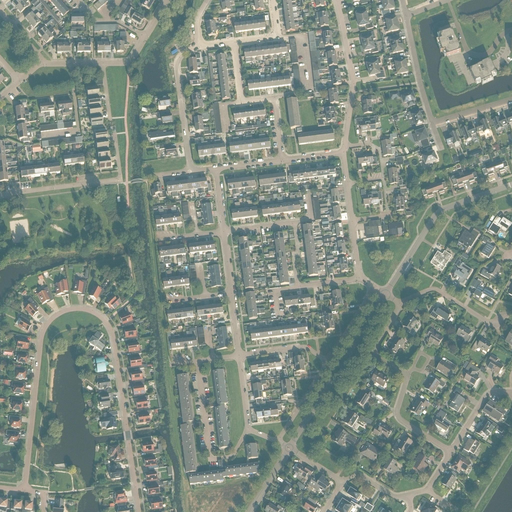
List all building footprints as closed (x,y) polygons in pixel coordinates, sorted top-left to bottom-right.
[(15,0),(12,4),(16,9),(25,0),(22,0),(21,1),(20,0),(15,0)] [(25,0),(16,9),(20,14),(28,6),(26,3),(28,1),(26,0),(25,0)] [(149,10),(154,1),(151,0),(146,0),(145,2),(144,1),(141,6),(149,10)] [(292,7),(292,6),(291,3),(295,2),(295,0),(293,0),(291,0),(291,1),(283,2),(284,8),(292,7)] [(64,7),(60,3),(55,8),(59,12),(64,7)] [(393,3),(383,5),(383,9),(380,9),(381,12),(394,9),(393,3)] [(234,4),(222,5),(223,12),(231,11),(230,6),(234,6),(234,4)] [(292,12),(292,8),(296,8),(296,6),(292,6),(292,7),(284,8),(285,14),(293,13),(292,12)] [(64,7),(59,12),(63,17),(69,12),(64,7)] [(129,17),(132,13),(133,11),(128,8),(124,15),(129,17)] [(357,22),(368,19),(366,9),(359,11),(360,14),(356,15),(357,22)] [(293,19),(293,18),(293,14),(297,14),(297,12),(292,12),(293,13),(285,14),(285,20),(293,19)] [(29,24),(39,15),(38,13),(34,16),(32,13),(25,19),(29,24)] [(132,13),(129,17),(128,19),(131,20),(139,26),(143,19),(134,14),(132,13)] [(315,22),(328,20),(327,13),(319,14),(320,19),(315,20),(315,22)] [(39,15),(29,24),(33,29),(40,23),(37,20),(41,17),(39,15)] [(51,18),(44,24),(46,27),(48,25),(51,22),(53,20),(51,18)] [(294,25),(294,24),(294,20),(298,20),(297,18),(293,18),(293,19),(285,20),(286,26),(294,25)] [(398,24),(396,18),(383,21),(383,24),(386,23),(387,27),(398,24)] [(366,26),(367,30),(373,29),(371,22),(368,22),(368,19),(357,22),(359,28),(366,26)] [(294,26),(298,26),(298,24),(294,24),(294,25),(286,26),(287,32),(295,31),(294,26)] [(387,27),(388,30),(385,31),(385,33),(399,30),(398,24),(387,27)] [(38,34),(42,39),(52,30),(51,28),(47,31),(44,28),(38,34)] [(207,30),(208,37),(216,36),(216,31),(220,31),(220,29),(207,30)] [(54,32),(52,30),(42,39),(46,44),(53,38),(50,35),(54,32)] [(446,57),(460,53),(457,45),(457,44),(457,43),(456,41),(455,39),(452,31),(439,36),(440,36),(441,41),(438,42),(442,53),(445,52),(446,55),(447,57),(446,57)] [(372,40),(375,39),(374,32),(368,34),(369,38),(362,40),(363,46),(373,44),(372,40)] [(126,37),(120,37),(120,43),(116,43),(116,53),(123,52),(123,46),(126,46),(126,37)] [(63,53),(63,39),(61,39),(61,44),(57,44),(57,45),(53,45),(53,50),(57,50),(57,53),(63,53)] [(402,46),(401,40),(387,42),(388,45),(391,44),(392,48),(402,46)] [(371,50),(372,54),(378,52),(377,46),(374,47),(373,44),(363,46),(364,52),(371,50)] [(275,55),(276,55),(280,55),(280,59),(283,58),(282,54),(281,54),(280,46),(274,47),(275,55)] [(281,54),(282,54),(285,54),(286,58),(288,58),(288,53),(287,53),(286,46),(280,46),(281,54)] [(392,51),(389,52),(390,54),(403,52),(402,46),(392,48),(392,51)] [(275,55),(274,47),(268,48),(269,56),(270,56),(274,55),(274,60),(277,59),(276,55),(275,55)] [(268,56),(268,60),(271,60),(270,56),(269,56),(268,48),(262,49),(263,57),(264,57),(268,56)] [(263,57),(262,49),(256,50),(257,58),(258,57),(262,57),(262,61),(265,61),(264,57),(263,57)] [(251,58),(250,50),(244,51),(245,59),(250,59),(250,63),(253,62),(252,58),(251,58)] [(252,58),(256,58),(256,62),(259,62),(258,57),(257,58),(256,50),(250,50),(251,58),(252,58)] [(324,61),(336,60),(336,53),(328,54),(328,58),(324,59),(324,61)] [(378,65),(381,64),(379,58),(373,60),(374,63),(367,65),(368,71),(379,68),(378,65)] [(407,67),(405,61),(392,64),(392,66),(395,66),(396,69),(407,67)] [(495,74),(496,74),(490,62),(482,65),(481,66),(481,65),(479,66),(479,67),(477,67),(469,71),(475,84),(476,83),(475,83),(480,81),(481,84),(492,79),(491,76),(495,74)] [(397,72),(394,73),(394,76),(408,73),(407,67),(396,69),(397,72)] [(377,75),(378,79),(385,78),(383,71),(379,72),(379,68),(368,71),(370,77),(377,75)] [(328,80),(341,78),(340,72),(332,73),(332,77),(328,78),(328,80)] [(206,76),(199,76),(199,79),(190,80),(191,87),(200,86),(199,81),(206,81),(206,76)] [(88,99),(99,97),(97,87),(87,89),(88,99)] [(338,97),(337,90),(329,91),(327,92),(327,96),(325,96),(325,99),(338,97)] [(193,103),(203,102),(202,97),(206,97),(205,91),(196,92),(196,96),(192,96),(193,103)] [(404,104),(407,103),(408,107),(414,105),(413,101),(414,101),(413,98),(414,98),(412,94),(401,97),(404,104)] [(89,108),(100,107),(99,97),(88,99),(89,108)] [(167,99),(166,98),(165,97),(164,97),(163,98),(163,99),(163,100),(160,100),(160,102),(159,102),(158,107),(159,111),(166,110),(165,107),(170,106),(169,99),(167,99)] [(364,114),(372,113),(371,101),(376,101),(375,97),(368,98),(368,101),(362,102),(364,114)] [(288,108),(299,107),(298,102),(297,102),(296,100),(287,101),(288,108)] [(203,102),(193,103),(194,110),(203,109),(203,102)] [(62,117),(66,116),(64,103),(58,103),(59,111),(62,111),(62,117)] [(48,117),(46,105),(40,106),(40,114),(45,113),(46,118),(48,117)] [(90,117),(101,116),(100,107),(89,108),(90,117)] [(289,115),(300,114),(299,107),(288,108),(289,115)] [(322,117),(335,116),(334,109),(326,110),(326,115),(322,115),(322,117)] [(415,115),(414,111),(407,113),(410,119),(413,118),(416,127),(423,124),(419,113),(415,115)] [(165,116),(165,112),(157,113),(158,120),(162,120),(163,123),(172,122),(172,115),(165,116)] [(29,114),(16,115),(17,122),(21,121),(24,121),(25,121),(24,116),(29,115),(29,114)] [(195,126),(203,125),(202,121),(209,120),(208,114),(201,114),(202,118),(195,119),(195,126)] [(101,116),(90,117),(91,127),(102,125),(101,116)] [(368,123),(369,131),(376,130),(375,124),(379,124),(378,117),(374,118),(374,120),(370,120),(371,122),(368,123)] [(499,118),(492,121),(496,131),(503,128),(502,126),(507,124),(504,118),(499,120),(499,118)] [(369,131),(368,123),(362,123),(362,121),(361,121),(361,119),(356,120),(356,124),(357,126),(361,126),(361,132),(369,131)] [(300,120),(290,122),(291,129),(295,129),(295,132),(297,131),(297,134),(298,134),(298,133),(302,133),(300,120)] [(482,131),(483,133),(490,131),(486,121),(479,123),(480,125),(475,127),(477,133),(482,131)] [(203,125),(195,126),(196,133),(203,132),(204,136),(210,135),(210,128),(203,129),(203,125)] [(461,130),(465,141),(472,139),(471,136),(476,134),(473,128),(468,130),(468,128),(461,130)] [(96,141),(107,140),(106,130),(95,132),(96,141)] [(166,133),(166,130),(157,131),(158,131),(158,133),(148,134),(148,135),(149,134),(150,141),(175,138),(174,134),(164,135),(163,133),(166,132),(166,133)] [(416,133),(419,142),(421,141),(423,148),(430,146),(424,130),(416,133)] [(31,132),(18,133),(19,140),(22,139),(22,143),(30,142),(29,139),(31,138),(31,134),(31,132)] [(321,143),(328,142),(327,132),(319,133),(321,143)] [(452,143),(453,145),(459,143),(456,133),(449,135),(450,137),(445,139),(447,145),(452,143)] [(305,145),(314,143),(313,134),(304,135),(305,145)] [(264,135),(262,135),(264,150),(270,149),(269,139),(265,140),(265,135),(264,135)] [(249,137),(251,151),(257,151),(256,141),(252,141),(252,137),(249,137)] [(244,152),(243,143),(239,143),(238,138),(236,139),(237,153),(244,152)] [(392,139),(390,139),(388,140),(389,141),(382,142),(382,149),(391,148),(390,143),(393,143),(392,139)] [(93,152),(108,150),(107,140),(96,141),(97,150),(93,150),(93,152)] [(217,141),(219,155),(226,155),(225,145),(221,145),(220,141),(217,141)] [(213,156),(211,147),(208,147),(207,142),(204,143),(206,157),(213,156)] [(159,149),(160,150),(166,149),(166,152),(165,152),(166,157),(170,156),(177,155),(176,148),(171,148),(171,145),(159,146),(159,149)] [(391,148),(382,149),(383,157),(392,155),(394,155),(393,148),(391,148)] [(99,160),(109,159),(108,150),(93,152),(93,153),(97,152),(99,160)] [(481,151),(470,155),(471,159),(483,155),(481,151)] [(76,152),(77,165),(83,164),(83,159),(84,158),(84,156),(82,156),(79,156),(79,154),(78,154),(78,152),(76,152)] [(433,153),(428,155),(426,152),(419,155),(420,158),(422,157),(425,165),(437,161),(436,160),(437,160),(436,156),(435,156),(434,156),(433,153)] [(365,155),(366,164),(370,163),(371,166),(377,165),(376,162),(376,158),(372,158),(372,154),(365,155)] [(361,164),(366,164),(365,155),(358,156),(359,164),(357,164),(358,171),(362,170),(361,164)] [(109,159),(99,160),(100,170),(111,168),(109,159)] [(496,162),(493,163),(496,172),(499,171),(500,174),(505,172),(504,169),(507,167),(506,162),(502,163),(500,160),(496,162)] [(34,176),(33,168),(29,169),(28,164),(28,161),(26,161),(26,164),(28,177),(34,176)] [(52,161),(53,174),(60,173),(59,165),(54,166),(54,161),(52,161)] [(486,169),(482,170),(484,176),(488,174),(489,178),(494,176),(493,173),(496,172),(493,163),(485,166),(486,169)] [(389,177),(397,176),(396,169),(388,170),(389,177)] [(459,175),(454,176),(455,180),(452,181),(454,186),(457,185),(459,188),(463,187),(462,183),(465,182),(462,174),(463,174),(462,171),(458,173),(459,175)] [(294,181),(297,180),(297,183),(300,183),(300,180),(299,172),(293,173),(293,176),(289,176),(289,177),(290,183),(294,183),(294,181)] [(466,173),(463,174),(462,174),(465,182),(469,181),(470,184),(475,183),(473,179),(477,178),(475,173),(467,176),(466,173)] [(278,190),(280,189),(279,175),(272,176),(273,185),(277,185),(278,190)] [(400,190),(406,189),(406,185),(403,186),(402,181),(398,182),(397,176),(389,177),(390,185),(398,184),(399,186),(400,190)] [(264,191),(267,191),(265,177),(259,178),(260,187),(264,187),(264,191)] [(200,180),(201,194),(204,194),(204,189),(208,189),(208,192),(211,192),(211,184),(207,185),(206,179),(200,180)] [(246,194),(249,193),(247,179),(241,180),(242,189),(246,189),(246,194)] [(201,194),(200,180),(193,181),(194,190),(198,190),(199,195),(201,194)] [(233,195),(236,195),(234,181),(227,181),(229,191),(232,191),(233,195)] [(187,182),(180,182),(181,192),(185,192),(186,196),(188,196),(187,182)] [(173,183),(167,184),(168,194),(172,193),(172,198),(175,198),(173,183)] [(436,183),(432,184),(435,193),(438,192),(439,195),(444,193),(443,190),(447,188),(445,183),(437,186),(436,183)] [(427,195),(428,199),(433,197),(432,194),(435,193),(432,184),(429,185),(430,188),(422,191),(423,197),(427,195)] [(162,192),(161,185),(154,186),(155,190),(152,191),(152,197),(156,196),(156,194),(159,194),(160,199),(166,198),(165,192),(162,192)] [(395,204),(404,203),(403,202),(406,194),(407,193),(406,189),(400,190),(400,194),(401,197),(394,197),(395,204)] [(371,205),(370,193),(370,194),(370,196),(365,197),(365,190),(361,191),(362,198),(363,198),(364,206),(371,205)] [(370,193),(371,205),(378,204),(378,200),(382,199),(381,193),(376,193),(370,193)] [(299,203),(296,204),(295,201),(293,201),(293,204),(294,213),(301,212),(300,208),(304,208),(303,201),(299,202),(299,203)] [(404,203),(395,204),(396,212),(405,211),(404,203)] [(202,213),(203,213),(203,212),(212,211),(211,204),(202,205),(202,209),(201,209),(202,213)] [(203,212),(203,213),(203,216),(202,216),(203,220),(204,219),(213,218),(212,211),(203,212)] [(203,223),(203,226),(214,225),(213,218),(204,219),(204,223),(203,223)] [(500,222),(495,219),(488,231),(496,236),(502,227),(507,230),(511,224),(502,219),(500,222)] [(371,227),(365,228),(367,240),(372,239),(379,238),(379,237),(378,227),(380,226),(381,227),(380,221),(368,223),(369,223),(370,223),(371,227)] [(390,236),(403,234),(402,224),(389,225),(390,236)] [(458,242),(457,245),(460,247),(462,245),(468,249),(469,247),(471,248),(479,235),(473,231),(472,231),(470,235),(465,231),(458,242)] [(481,254),(488,259),(495,249),(489,245),(492,242),(485,238),(483,240),(482,242),(486,245),(481,254)] [(452,256),(444,252),(442,255),(437,252),(430,263),(442,271),(452,256)] [(464,266),(464,265),(459,261),(456,266),(459,268),(453,278),(455,279),(457,277),(460,279),(458,282),(463,285),(472,271),(464,266)] [(496,279),(501,269),(493,265),(489,273),(483,270),(480,275),(488,280),(491,276),(496,279)] [(211,274),(220,273),(219,266),(210,267),(210,271),(209,271),(209,275),(211,274)] [(211,274),(211,278),(210,278),(210,281),(212,281),(220,280),(220,273),(211,274)] [(211,285),(211,288),(221,287),(220,280),(212,281),(212,284),(211,285)] [(68,295),(66,281),(58,283),(58,285),(55,285),(57,296),(64,294),(64,296),(68,295)] [(84,296),(86,282),(78,281),(77,283),(74,283),(73,293),(81,294),(80,296),(84,296)] [(477,281),(473,288),(476,290),(473,294),(480,298),(482,295),(483,295),(483,294),(492,299),(495,295),(485,289),(484,290),(479,287),(481,283),(477,281)] [(100,291),(94,287),(89,297),(91,298),(93,300),(94,299),(96,300),(97,298),(100,300),(105,291),(101,289),(100,291)] [(50,303),(53,301),(47,288),(39,292),(40,294),(37,295),(42,304),(49,301),(50,303)] [(333,300),(341,299),(340,292),(332,293),(333,300)] [(108,300),(104,304),(105,305),(107,308),(108,308),(109,309),(111,307),(114,310),(121,303),(118,301),(117,302),(112,297),(108,293),(105,296),(108,300)] [(303,297),(304,305),(311,304),(311,307),(315,307),(314,299),(310,299),(310,296),(303,297)] [(34,317),(37,314),(37,313),(38,312),(36,310),(38,308),(30,299),(26,302),(29,306),(25,310),(32,317),(33,316),(34,317)] [(341,299),(333,300),(331,300),(331,307),(328,308),(329,311),(338,310),(338,307),(342,306),(341,299)] [(435,315),(448,323),(451,318),(449,317),(451,314),(440,307),(438,311),(434,309),(430,316),(433,318),(435,315)] [(205,321),(203,308),(197,309),(198,317),(202,316),(202,321),(205,321)] [(173,325),(175,324),(174,312),(167,312),(168,320),(172,320),(173,325)] [(135,324),(134,320),(132,321),(129,314),(119,318),(122,325),(125,324),(126,327),(135,324)] [(323,324),(334,323),(333,316),(328,316),(328,314),(319,315),(319,318),(322,318),(323,324)] [(29,331),(31,327),(30,327),(31,326),(29,324),(30,321),(21,316),(19,319),(22,320),(18,327),(27,332),(28,331),(29,331)] [(412,336),(416,331),(413,329),(417,322),(409,317),(403,326),(409,330),(407,333),(412,336)] [(334,323),(323,324),(323,327),(326,327),(326,331),(335,330),(334,323)] [(465,347),(470,340),(467,338),(471,333),(462,327),(457,335),(465,340),(462,345),(465,347)] [(217,336),(218,336),(227,335),(226,328),(218,329),(218,333),(217,333),(217,336)] [(136,337),(135,330),(124,331),(125,338),(128,338),(128,341),(138,340),(137,336),(136,337)] [(438,347),(443,339),(435,334),(436,333),(431,330),(427,336),(430,338),(429,341),(438,347)] [(99,341),(102,336),(96,332),(92,339),(89,339),(90,342),(88,345),(94,348),(92,350),(93,351),(94,348),(101,352),(104,347),(99,343),(100,343),(100,341),(99,341)] [(218,336),(219,340),(218,340),(218,343),(219,343),(228,342),(227,335),(218,336)] [(28,348),(29,344),(28,344),(29,342),(26,342),(27,338),(16,336),(15,340),(18,341),(17,348),(27,350),(27,348),(28,348)] [(405,342),(399,338),(397,341),(395,339),(391,345),(393,346),(390,350),(396,354),(399,348),(401,349),(405,342)] [(472,348),(475,350),(476,350),(478,347),(487,353),(491,345),(482,340),(479,343),(476,341),(472,348)] [(219,347),(216,347),(217,350),(219,350),(229,349),(228,342),(219,343),(220,346),(219,346),(219,347)] [(139,351),(138,344),(127,345),(128,353),(131,352),(132,356),(141,355),(141,351),(139,351)] [(28,358),(29,354),(15,353),(14,357),(18,357),(17,363),(22,364),(22,365),(25,365),(25,364),(26,364),(27,358),(28,358)] [(498,375),(503,367),(496,363),(498,360),(492,356),(489,361),(491,363),(488,368),(498,375)] [(141,366),(140,358),(129,360),(130,367),(133,367),(134,371),(143,369),(143,366),(143,365),(141,366)] [(104,359),(93,361),(93,364),(96,364),(97,369),(94,370),(95,373),(105,372),(105,368),(107,367),(106,363),(104,363),(104,359)] [(449,366),(442,362),(437,369),(447,375),(451,369),(454,371),(457,367),(450,363),(449,366)] [(477,373),(472,370),(474,368),(469,364),(464,372),(467,375),(464,379),(474,386),(479,379),(474,376),(476,373),(477,373)] [(304,365),(295,366),(296,373),(294,373),(294,376),(300,375),(300,372),(305,372),(304,365)] [(12,368),(11,372),(15,372),(16,373),(16,379),(19,379),(18,380),(21,380),(21,379),(24,380),(25,375),(25,373),(27,374),(27,369),(15,368),(12,368)] [(214,379),(224,378),(223,378),(223,374),(223,371),(213,372),(213,375),(214,375),(215,379),(214,379)] [(135,384),(144,383),(144,379),(142,379),(141,372),(130,374),(131,381),(134,381),(135,384)] [(383,387),(388,379),(376,372),(371,381),(375,384),(376,383),(383,387)] [(178,384),(189,382),(187,382),(187,379),(188,378),(188,375),(177,377),(178,377),(178,380),(179,380),(179,383),(178,383),(178,384)] [(105,381),(103,379),(102,376),(97,377),(97,383),(96,385),(99,387),(99,389),(103,389),(105,390),(106,388),(110,388),(109,381),(105,381)] [(282,390),(291,389),(290,382),(285,382),(285,379),(279,379),(279,383),(282,383),(282,390)] [(425,388),(433,393),(438,385),(443,388),(445,384),(439,380),(437,383),(431,379),(425,388)] [(266,385),(265,381),(257,382),(258,385),(253,386),(254,393),(262,392),(261,385),(266,385)] [(11,387),(14,387),(13,394),(15,394),(15,395),(19,396),(19,394),(23,395),(23,388),(25,388),(25,384),(12,383),(11,387)] [(144,383),(135,384),(135,388),(132,388),(134,395),(144,394),(143,387),(145,387),(144,383)] [(291,389),(282,390),(283,396),(281,397),(281,400),(287,399),(287,396),(292,396),(291,389)] [(457,413),(462,405),(461,404),(464,399),(459,397),(461,394),(455,390),(453,393),(457,395),(449,407),(457,413)] [(256,400),(256,403),(262,403),(262,399),(263,399),(262,392),(254,393),(255,400),(256,400)] [(372,396),(366,392),(364,395),(362,393),(356,402),(364,407),(369,399),(370,399),(372,396)] [(110,394),(98,396),(98,400),(97,403),(97,406),(99,406),(100,409),(110,407),(109,402),(111,402),(111,399),(112,399),(112,398),(111,399),(110,394)] [(136,409),(147,408),(146,401),(148,400),(147,396),(138,398),(138,401),(135,402),(136,409)] [(217,406),(223,405),(228,405),(227,404),(226,404),(226,401),(227,401),(226,398),(227,398),(216,399),(216,402),(218,402),(218,405),(217,406)] [(24,401),(11,400),(10,404),(13,404),(12,410),(15,411),(15,412),(18,412),(18,411),(21,411),(22,405),(23,405),(24,401)] [(428,404),(423,400),(421,404),(417,401),(411,412),(418,416),(424,408),(425,409),(428,404)] [(499,409),(495,406),(496,405),(490,401),(487,406),(483,412),(493,418),(493,419),(498,422),(502,416),(503,416),(505,413),(502,411),(502,410),(499,408),(499,409)] [(217,409),(214,409),(215,412),(216,412),(216,416),(226,415),(226,414),(225,415),(224,411),(225,411),(225,408),(223,408),(223,405),(217,406),(217,409)] [(270,409),(271,417),(278,416),(278,412),(281,411),(280,405),(277,405),(277,408),(270,409)] [(263,410),(264,410),(263,406),(260,406),(260,410),(256,410),(257,419),(264,418),(263,410)] [(139,424),(149,422),(148,415),(150,415),(149,411),(140,412),(140,416),(138,416),(139,424)] [(446,415),(443,413),(440,411),(438,414),(436,417),(439,419),(434,426),(441,431),(442,429),(445,431),(450,424),(447,421),(446,422),(443,420),(446,415)] [(351,428),(357,417),(350,412),(343,423),(351,428)] [(105,418),(106,420),(101,421),(102,428),(106,427),(107,430),(116,429),(115,419),(112,419),(111,417),(110,417),(110,413),(103,414),(103,418),(105,418)] [(191,423),(194,422),(192,422),(192,419),(193,418),(193,415),(182,417),(183,417),(183,420),(184,420),(184,423),(183,423),(183,424),(184,423),(191,423)] [(361,416),(358,420),(364,423),(370,427),(373,422),(367,418),(366,419),(361,416)] [(22,418),(9,417),(9,421),(11,421),(11,427),(13,428),(16,429),(16,428),(19,428),(20,422),(21,422),(22,418)] [(494,428),(484,422),(478,431),(478,430),(476,433),(484,438),(485,436),(486,436),(488,433),(490,434),(494,428)] [(192,432),(191,432),(190,429),(191,429),(191,426),(191,423),(184,423),(185,426),(180,427),(181,427),(181,430),(182,430),(182,433),(181,433),(181,434),(192,432)] [(392,431),(382,425),(379,430),(376,428),(373,433),(378,436),(380,434),(387,438),(392,431)] [(357,440),(340,430),(336,435),(333,440),(335,441),(334,442),(340,445),(341,443),(342,444),(344,441),(353,446),(357,440)] [(20,432),(6,431),(5,436),(9,436),(8,442),(9,442),(9,444),(13,444),(13,443),(17,443),(18,437),(20,437),(20,432)] [(412,443),(404,438),(402,442),(398,440),(392,450),(398,453),(401,450),(406,453),(412,443)] [(464,450),(468,453),(469,452),(474,455),(480,445),(475,442),(475,443),(469,439),(467,443),(468,443),(464,450)] [(229,441),(218,443),(219,446),(220,445),(220,449),(219,449),(227,449),(230,448),(229,448),(228,445),(229,444),(229,441)] [(374,462),(380,452),(367,443),(360,453),(374,462)] [(153,451),(152,444),(142,445),(143,452),(145,452),(146,456),(156,454),(155,450),(153,451)] [(246,453),(257,452),(256,452),(256,448),(256,445),(246,446),(246,449),(247,449),(248,453),(246,453)] [(121,461),(119,446),(109,447),(109,451),(108,455),(110,456),(110,457),(113,456),(114,462),(121,461)] [(257,452),(246,453),(247,456),(248,456),(248,460),(247,460),(258,459),(258,458),(257,458),(256,455),(257,455),(257,452)] [(423,473),(427,466),(423,464),(426,459),(419,455),(412,466),(423,473)] [(465,472),(471,463),(459,456),(451,468),(459,472),(461,469),(465,472)] [(388,457),(385,461),(387,463),(383,469),(393,476),(398,469),(394,467),(396,463),(391,460),(392,459),(388,457)] [(156,465),(154,458),(144,460),(145,467),(148,467),(148,470),(158,469),(157,465),(156,465)] [(252,464),(253,475),(253,474),(256,474),(256,473),(259,473),(259,474),(260,474),(259,463),(258,463),(258,464),(255,465),(255,464),(252,464)] [(196,466),(185,467),(186,467),(186,470),(187,470),(187,473),(186,473),(186,474),(197,472),(196,472),(195,469),(196,469),(196,466)] [(233,477),(232,466),(232,468),(228,468),(228,467),(225,467),(225,470),(222,471),(223,477),(226,476),(226,478),(227,478),(226,478),(229,477),(229,476),(233,476),(233,477)] [(305,470),(299,466),(294,472),(305,479),(307,474),(310,476),(314,471),(307,467),(305,470)] [(117,470),(116,467),(110,467),(110,471),(109,472),(111,480),(123,478),(122,470),(117,470)] [(224,481),(223,477),(222,471),(222,472),(219,472),(218,471),(216,472),(217,482),(220,481),(223,480),(223,481),(224,481)] [(454,479),(457,475),(452,472),(449,476),(448,475),(442,484),(450,489),(456,480),(454,479)] [(149,484),(159,483),(158,480),(157,480),(156,473),(145,474),(146,482),(149,481),(149,484)] [(197,485),(196,474),(195,474),(196,475),(192,476),(192,474),(189,475),(190,485),(193,485),(193,484),(197,484),(197,485)] [(324,481),(325,479),(322,476),(319,481),(314,478),(309,485),(324,495),(330,485),(324,481)] [(159,486),(159,483),(149,484),(150,488),(147,488),(148,495),(159,494),(158,487),(159,487),(159,486)] [(294,487),(288,484),(286,487),(284,486),(279,494),(281,496),(279,499),(284,501),(286,499),(284,498),(288,492),(290,493),(294,487)] [(350,489),(347,495),(359,502),(362,496),(350,489)] [(125,499),(124,496),(123,493),(124,493),(115,494),(116,498),(114,498),(115,504),(127,502),(126,499),(125,499)] [(151,510),(162,508),(161,501),(163,501),(162,500),(162,497),(152,499),(153,502),(150,503),(151,510)] [(310,511),(313,511),(316,507),(314,506),(317,503),(309,498),(307,502),(308,502),(304,508),(310,511)] [(0,510),(1,511),(2,511),(5,511),(6,510),(9,510),(10,503),(9,503),(9,502),(7,502),(0,500),(0,510)] [(63,507),(63,501),(56,500),(56,507),(53,506),(52,511),(62,511),(63,508),(63,507)] [(342,500),(339,505),(349,511),(351,511),(354,508),(356,505),(351,502),(349,505),(342,500)] [(22,511),(23,505),(21,505),(21,503),(14,502),(14,504),(11,503),(10,510),(14,510),(15,511),(22,511)]
